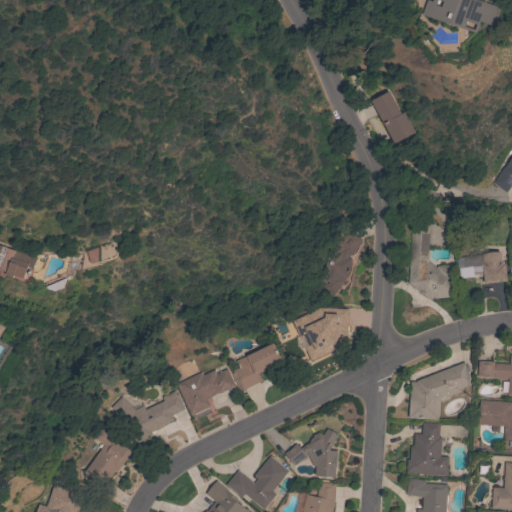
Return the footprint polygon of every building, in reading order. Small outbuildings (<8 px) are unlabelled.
[(429,0),(432,1),(432,0),(476,0),(500,7),(494,25),(479,21),(476,31),(422,15),(426,0),(429,0)] [(400,113),(403,112),(414,132),(393,144),(369,101),(387,91),(400,113)] [(511,183),(505,192),(491,182),(507,161),(511,153),(511,183)] [(436,268),(436,266),(452,264),(456,296),(434,299),(433,297),(430,301),(408,283),(410,225),(428,225),(427,253),(428,253),(427,261),(436,268)] [(338,285),(325,283),(330,255),(346,231),(360,240),(352,254),(350,253),(347,258),(351,259),(347,278),(345,278),(344,282),(342,282),(338,285)] [(0,245),(36,257),(33,269),(31,268),(27,280),(14,276),(13,278),(0,273),(0,245)] [(90,264),(85,251),(97,247),(98,262),(90,264)] [(507,281),(483,284),(482,273),(473,274),(473,277),(458,279),(455,257),(500,252),(502,264),(505,263),(507,281)] [(64,285),(65,287),(53,292),(52,290),(41,287),(67,276),(64,285)] [(345,310),(344,325),(347,325),(346,331),(344,331),(344,337),(346,337),(345,343),(336,347),(335,346),(311,358),(306,347),(308,346),(303,334),(300,336),(298,332),(296,332),(294,327),(295,325),(293,321),(311,312),(312,313),(319,309),(329,310),(330,309),(345,310)] [(280,360),(271,365),(272,367),(258,374),(261,381),(241,390),(231,370),(237,367),(234,361),(272,343),(280,360)] [(493,361),(493,363),(508,364),(509,355),(511,355),(511,395),(506,395),(507,392),(501,392),(501,381),(507,382),(508,378),(477,377),(478,360),(493,361)] [(464,362),(470,379),(468,380),(469,385),(460,388),(461,391),(448,396),(450,399),(441,402),(439,402),(437,420),(407,418),(410,382),(415,382),(416,380),(464,362)] [(202,375),(214,369),(216,373),(226,368),(234,386),(219,393),(219,392),(211,396),(212,397),(207,399),(210,406),(190,415),(175,384),(200,372),(202,375)] [(142,403),(145,409),(163,400),(161,396),(174,390),(175,394),(176,394),(184,409),(171,415),(173,419),(164,424),(165,425),(151,432),(152,435),(136,443),(124,419),(111,406),(120,397),(132,408),(142,403)] [(511,402),(511,408),(511,452),(507,452),(508,441),(503,441),(503,426),(477,424),(478,400),(511,402)] [(426,474),(426,477),(418,476),(419,474),(405,473),(406,460),(408,460),(409,446),(412,446),(413,433),(420,434),(421,422),(439,423),(438,437),(440,437),(439,456),(448,456),(447,475),(426,474)] [(93,437),(102,427),(111,435),(112,434),(133,448),(116,472),(115,471),(103,487),(83,472),(102,445),(93,437)] [(309,441),(310,439),(312,437),(312,436),(318,432),(322,435),(326,428),(337,435),(328,450),(337,450),(335,477),(314,475),(315,466),(313,466),(307,454),(294,465),(284,454),(295,443),(300,448),(304,445),(308,443),(309,441)] [(269,455),(288,471),(272,491),(276,494),(263,510),(244,494),(241,498),(225,485),(237,470),(253,483),(257,478),(253,475),(269,455)] [(511,509),(490,508),(491,487),(502,488),(504,462),(511,462),(511,509)] [(444,511),(414,511),(415,509),(421,509),(422,496),(413,496),(413,495),(405,494),(406,478),(425,479),(424,483),(446,484),(444,511)] [(203,511),(205,510),(206,511),(214,502),(205,493),(215,480),(226,489),(225,490),(233,497),(232,498),(247,510),(248,510),(250,511),(203,511)] [(331,511),(301,511),(306,494),(316,497),(316,484),(320,484),(320,482),(329,482),(329,487),(334,487),(334,501),(331,511)] [(34,511),(37,503),(45,505),(52,484),(53,483),(58,484),(59,484),(59,485),(84,493),(77,511),(34,511)]
